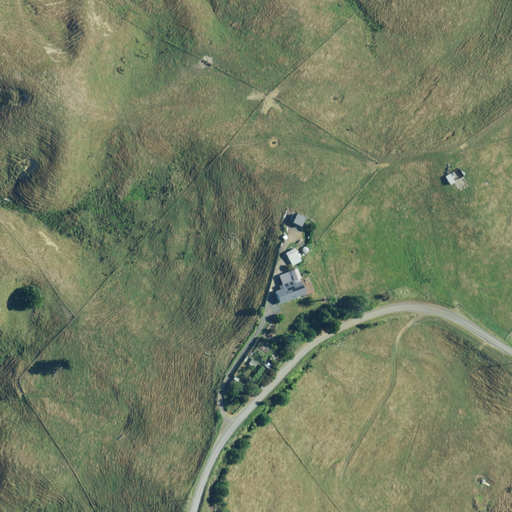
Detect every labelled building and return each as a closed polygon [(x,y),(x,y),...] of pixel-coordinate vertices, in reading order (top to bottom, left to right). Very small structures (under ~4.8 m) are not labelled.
[(442,176),(448,185),(463,176),(457,167),(442,176)] [(303,217),(294,213),(290,222),(299,226),(303,217)] [(302,259),(295,247),(284,253),(291,265),(302,259)] [(299,278),(294,268),(287,271),(292,281),(299,278)] [(303,295),(298,282),(273,291),(278,304),(303,295)]
